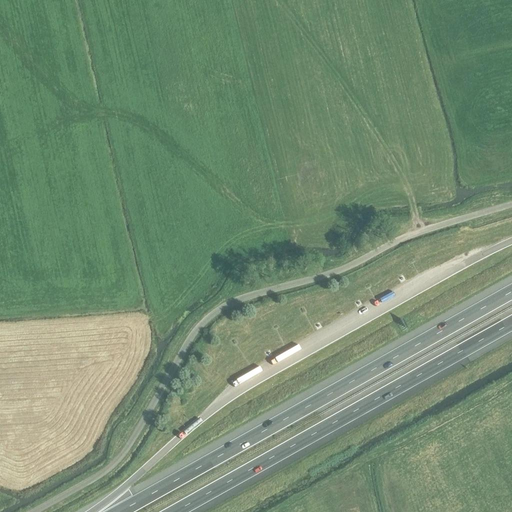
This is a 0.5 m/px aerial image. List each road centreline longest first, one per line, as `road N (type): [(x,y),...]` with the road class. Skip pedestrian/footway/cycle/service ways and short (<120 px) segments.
road 1 (unclassified): [(34,511),(103,473),(125,449),(189,338),(214,312),(511,205)]
road 2 (motorway): [(511,292),(121,511)]
road 3 (track): [(81,115),(110,110),(145,124),(265,221),(318,219),(388,185),(404,189),(423,231)]
road 4 (motorway): [(174,511),(511,322)]
road 5 (track): [(0,34),(81,115),(0,148)]
road 6 (motorway): [(209,413),(95,511)]
